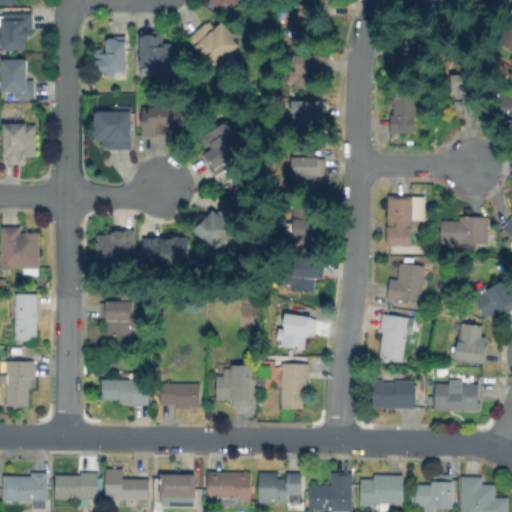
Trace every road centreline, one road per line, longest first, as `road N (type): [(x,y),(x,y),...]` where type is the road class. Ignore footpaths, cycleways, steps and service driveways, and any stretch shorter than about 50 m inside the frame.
road 1 (residential): [(0,433),(495,444)]
road 2 (residential): [(335,435),(338,356),(353,280),(359,52),(373,0)]
road 3 (residential): [(67,433),(63,0)]
